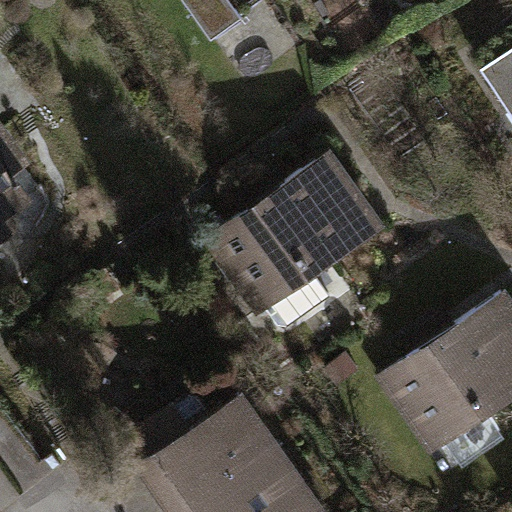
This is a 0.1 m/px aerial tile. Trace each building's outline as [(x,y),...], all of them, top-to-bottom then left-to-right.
[(183,0),(212,41),(270,0),(183,0)] [(511,47),(481,68),(511,114),(511,47)] [(0,243),(23,227),(14,215),(37,199),(18,173),(33,162),(0,115),(0,243)] [(336,146),(205,236),(258,314),(390,224),(336,146)] [(511,400),(511,286),(378,376),(432,455),(511,400)] [(327,511),(245,390),(132,466),(163,511),(327,511)]
